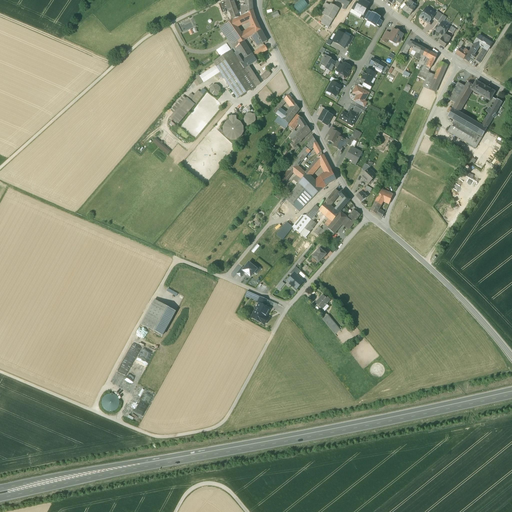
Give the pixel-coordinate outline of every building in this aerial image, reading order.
[(232,0),(229,0),(226,1),(228,8),(232,20),(239,17),(236,9),(232,0)] [(237,0),(238,1),(242,0),(246,0),(247,7),(240,7),(241,18),(249,14),(248,13),(253,11),(252,0),(237,0)] [(308,5),(303,0),(299,0),(293,7),(299,13),(308,5)] [(369,4),(361,0),(360,0),(358,5),(355,11),(363,15),(366,10),(369,4)] [(223,3),(219,4),(222,13),(226,12),(225,9),(228,8),(226,1),(223,3)] [(330,5),(325,3),(320,13),(325,16),(330,5)] [(339,8),(331,4),(330,5),(325,16),(333,20),(339,8)] [(411,6),(408,4),(403,10),(410,15),(415,8),(411,6)] [(429,12),(426,10),(424,10),(422,12),(422,13),(419,18),(425,22),(425,21),(428,24),(432,18),(435,14),(430,10),(429,12)] [(253,11),(248,13),(249,14),(241,18),(239,19),(241,25),(249,21),(252,27),(257,23),(256,19),(253,11)] [(442,16),(436,12),(435,14),(432,18),(438,22),(442,16)] [(381,17),(372,13),(368,21),(367,22),(375,27),(376,25),(379,20),(381,17)] [(333,20),(325,16),(321,23),(329,27),(333,20)] [(438,22),(438,23),(441,25),(442,24),(443,24),(446,18),(442,16),(438,22)] [(176,24),(180,33),(193,27),(190,18),(176,24)] [(233,20),(226,24),(221,26),(223,30),(224,32),(235,25),(237,24),(238,26),(241,25),(239,19),(233,20)] [(252,27),(246,31),(250,37),(250,38),(257,33),(261,30),(257,23),(252,27)] [(443,24),(442,24),(441,25),(440,27),(438,27),(437,29),(437,31),(437,32),(440,34),(442,36),(442,35),(443,36),(449,28),(443,24)] [(242,34),(235,25),(224,32),(231,41),(235,47),(244,41),(246,40),(242,34)] [(267,41),(261,30),(257,33),(259,35),(254,38),(258,46),(267,41)] [(402,36),(393,30),(390,35),(388,39),(389,40),(389,41),(392,43),(396,42),(398,43),(400,43),(401,41),(400,39),(402,36)] [(250,37),(246,31),(242,34),(246,40),(250,37)] [(338,32),(333,42),(338,45),(344,35),(338,32)] [(386,32),(382,40),(386,43),(388,39),(390,35),(386,32)] [(344,35),(338,45),(344,48),(347,44),(350,38),(349,38),(344,35)] [(444,38),(443,37),(438,43),(445,48),(448,43),(451,38),(446,35),(444,38)] [(492,44),(479,35),(474,43),(479,46),(484,49),(487,51),(492,44)] [(252,54),(244,41),(235,47),(238,51),(241,55),(244,60),(252,54)] [(409,41),(402,52),(406,54),(410,46),(412,42),(409,41)] [(426,50),(412,42),(410,46),(414,48),(412,51),(416,53),(414,57),(418,59),(419,56),(421,58),(423,56),(426,50)] [(479,46),(474,43),(471,48),(476,51),(479,46)] [(265,46),(252,54),(255,58),(267,51),(265,46)] [(469,52),(464,59),(468,62),(471,58),(472,59),(474,56),(473,55),(476,51),(471,48),(469,52)] [(463,52),(459,49),(456,54),(463,59),(464,59),(469,52),(465,49),(463,52)] [(487,51),(484,49),(476,62),(479,64),(487,51)] [(232,51),(214,63),(237,99),(255,87),(245,70),(249,67),(249,66),(244,68),(237,58),(241,55),(238,51),(234,54),(232,51)] [(437,56),(431,52),(430,52),(427,58),(434,62),(437,56)] [(252,54),(244,60),(241,55),(237,58),(244,68),(249,66),(256,61),(255,58),(252,54)] [(325,56),(320,65),(326,68),(331,60),(331,59),(325,56)] [(427,58),(423,56),(421,58),(419,62),(422,64),(423,65),(427,58)] [(427,58),(423,65),(430,68),(434,62),(427,58)] [(374,67),(382,71),(385,66),(373,59),(370,64),(374,67)] [(331,60),(326,68),(326,69),(331,72),(334,67),(336,63),(331,60)] [(441,62),(435,76),(434,76),(429,90),(435,93),(446,65),(441,62)] [(352,68),(343,63),(342,65),(338,72),(346,77),(352,68)] [(430,68),(423,65),(421,70),(417,77),(425,81),(429,73),(429,70),(430,68)] [(221,75),(216,66),(200,76),(203,82),(214,76),(216,78),(221,75)] [(260,83),(249,67),(245,70),(255,87),(260,83)] [(375,74),(367,69),(365,73),(365,72),(363,75),(364,75),(362,79),(366,81),(370,83),(375,74)] [(267,70),(261,77),(264,80),(271,74),(267,70)] [(434,76),(429,73),(425,81),(423,87),(429,90),(434,76)] [(201,87),(195,76),(193,78),(199,88),(201,87)] [(370,83),(366,81),(362,86),(369,90),(373,84),(370,83)] [(340,86),(332,82),(327,90),(331,93),(331,94),(335,96),(338,92),(340,88),(341,87),(340,86)] [(494,93),(476,82),(473,87),(471,91),(489,102),(491,98),(494,93)] [(455,103),(452,109),(459,113),(471,91),(473,87),(467,83),(465,87),(458,100),(455,103)] [(407,84),(403,90),(408,93),(411,87),(407,84)] [(458,84),(451,96),(458,100),(465,87),(458,84)] [(220,88),(217,85),(213,85),(210,88),(210,92),(214,95),(218,95),(220,92),(220,88)] [(368,93),(357,87),(353,93),(357,95),(354,101),(357,103),(362,105),(368,93)] [(188,97),(196,103),(202,95),(197,91),(194,96),(191,94),(188,97)] [(189,99),(172,119),(178,124),(195,105),(189,99)] [(285,99),(281,103),(277,107),(280,109),(287,102),(285,99)] [(494,104),(491,109),(490,108),(488,110),(487,112),(486,111),(486,112),(488,114),(481,126),(487,129),(493,118),(494,118),(497,115),(496,114),(495,114),(502,102),(496,99),(496,101),(494,104)] [(291,108),(288,112),(294,116),(299,109),(295,103),(291,108)] [(355,106),(352,112),(359,115),(358,116),(359,116),(362,110),(355,106)] [(317,115),(320,117),(324,110),(324,111),(325,109),(321,107),(317,115)] [(286,114),(280,109),(276,114),(279,116),(288,124),(290,121),(287,119),(288,118),(285,116),(286,114)] [(459,113),(452,109),(448,117),(454,121),(482,137),(487,129),(459,113)] [(328,113),(324,111),(324,110),(320,117),(319,120),(323,123),(328,114),(328,113)] [(352,112),(350,111),(348,115),(343,113),(339,119),(352,126),(356,119),(358,116),(359,115),(352,112)] [(294,116),(288,112),(286,114),(285,116),(288,118),(287,119),(290,121),(294,116)] [(251,125),(252,125),(255,123),(255,122),(256,121),(255,117),(256,116),(254,114),(253,114),(251,113),(249,113),(247,114),(245,115),(244,117),(244,119),(244,122),(245,124),(247,125),(250,126),(251,125)] [(327,126),(329,123),(333,116),(328,114),(323,123),(323,124),(327,126)] [(297,115),(288,126),(293,130),(298,123),(302,119),(297,115)] [(237,120),(236,120),(236,116),(229,116),(229,120),(228,121),(225,123),(223,126),(223,129),(223,132),(224,135),(226,138),(229,139),(232,140),(235,140),(238,139),(241,137),(243,134),(244,131),(243,128),(242,125),(240,122),(237,120)] [(288,124),(279,116),(275,122),(285,129),(288,125),(288,126),(288,124)] [(482,137),(454,121),(448,132),(475,148),(482,137)] [(303,129),(299,133),(298,134),(296,136),(293,140),(292,141),(294,142),(296,144),(298,143),(302,140),(311,131),(307,126),(303,129)] [(294,130),(289,137),(293,140),(296,136),(298,134),(296,132),(294,130)] [(355,130),(350,139),(353,140),(353,141),(355,141),(360,133),(355,130)] [(333,131),(330,136),(328,140),(335,144),(338,137),(339,137),(340,134),(333,131)] [(338,137),(335,144),(333,146),(340,150),(342,146),(345,141),(345,140),(339,137),(338,137)] [(305,147),(297,158),(302,161),(313,147),(315,151),(319,148),(314,138),(309,144),(306,148),(305,147)] [(497,144),(490,153),(495,156),(501,147),(497,144)] [(296,145),(293,147),(289,152),(293,155),(299,148),(298,148),(296,145)] [(354,148),(351,147),(345,158),(352,161),(351,163),(355,165),(362,153),(354,148)] [(323,156),(316,160),(310,167),(309,168),(305,173),(306,174),(309,176),(320,165),(323,167),(328,165),(323,156)] [(297,158),(292,164),(297,167),(302,161),(297,158)] [(306,163),(301,170),(302,171),(305,173),(309,168),(310,167),(306,163)] [(297,167),(292,164),(288,169),(293,173),(296,175),(298,176),(302,171),(301,170),(297,167)] [(367,165),(365,164),(362,169),(366,173),(368,171),(370,168),(367,165)] [(328,165),(323,167),(326,173),(331,171),(328,165)] [(288,169),(279,181),(283,184),(284,185),(293,173),(288,169)] [(302,171),(298,176),(302,179),(306,174),(305,173),(302,171)] [(331,171),(326,173),(327,174),(321,178),(325,186),(327,185),(326,185),(336,179),(331,171)] [(368,171),(366,173),(362,177),(369,184),(377,176),(373,172),(371,174),(368,171)] [(309,176),(306,174),(302,179),(299,182),(306,189),(314,197),(322,190),(315,183),(309,176)] [(299,182),(302,179),(298,176),(296,175),(293,179),(298,183),(299,182)] [(321,178),(315,183),(322,190),(325,186),(321,178)] [(299,182),(298,183),(286,199),(292,206),(296,201),(306,189),(299,182)] [(375,191),(367,186),(364,188),(367,190),(370,192),(369,194),(373,196),(375,191)] [(280,188),(274,196),(279,200),(284,192),(280,188)] [(306,189),(296,201),(304,207),(314,197),(306,189)] [(336,190),(328,199),(332,202),(339,195),(340,193),(336,190)] [(392,197),(380,191),(378,197),(383,200),(384,200),(390,203),(392,197)] [(366,198),(360,192),(356,196),(361,202),(364,199),(366,198)] [(350,200),(344,193),(341,196),(343,200),(337,207),(341,210),(349,201),(350,200)] [(364,199),(361,202),(366,208),(370,205),(373,196),(369,194),(366,201),(364,199)] [(383,200),(378,197),(375,202),(381,205),(384,200),(383,200)] [(304,207),(296,201),(292,206),(299,212),(304,207)] [(381,205),(375,202),(371,211),(376,215),(378,210),(381,205)] [(329,206),(325,203),(320,209),(319,210),(325,216),(332,208),(329,206)] [(316,206),(310,213),(314,217),(319,210),(320,209),(316,206)] [(334,210),(332,208),(325,216),(329,219),(332,221),(338,214),(334,210)] [(360,215),(355,211),(350,218),(350,217),(348,219),(353,223),(360,215)] [(338,214),(332,221),(330,224),(337,229),(341,225),(347,218),(342,214),(340,212),(338,214)] [(306,215),(302,216),(292,227),(300,234),(304,228),(311,220),(306,215)] [(348,219),(347,218),(341,225),(348,230),(353,223),(348,219)] [(329,219),(321,229),(324,231),(326,229),(330,224),(332,221),(329,219)] [(311,220),(304,228),(310,232),(316,223),(311,220)] [(337,229),(330,224),(326,229),(333,234),(337,229)] [(304,228),(300,234),(306,238),(310,232),(304,228)] [(320,228),(315,234),(319,237),(324,231),(321,229),(320,228)] [(323,252),(319,249),(312,257),(319,263),(326,255),(323,252)] [(257,269),(249,263),(244,269),(242,271),(244,272),(250,277),(257,269)] [(300,271),(295,267),(290,273),(292,275),(293,274),(296,276),(300,271)] [(296,276),(293,274),(292,275),(287,281),(290,284),(293,287),(294,287),(297,289),(303,282),(296,276)] [(326,298),(323,295),(316,303),(322,309),(326,304),(330,300),(327,297),(326,298)] [(176,312),(155,300),(141,324),(162,336),(176,312)] [(264,306),(259,303),(259,304),(253,316),(257,318),(256,319),(265,324),(267,319),(265,318),(270,309),(264,306)] [(327,315),(322,319),(331,330),(336,326),(327,315)] [(336,326),(331,330),(335,335),(340,330),(336,326)] [(128,351),(120,367),(120,368),(129,368),(131,365),(131,364),(133,360),(131,360),(132,357),(134,357),(134,356),(131,356),(131,354),(130,353),(131,351),(128,351)] [(113,394),(111,394),(109,394),(107,395),(104,396),(102,399),(102,402),(102,405),(103,408),(104,410),(107,411),(110,412),(113,412),(115,411),(117,409),(118,407),(119,405),(120,403),(119,400),(118,397),(116,396),(113,394)]
